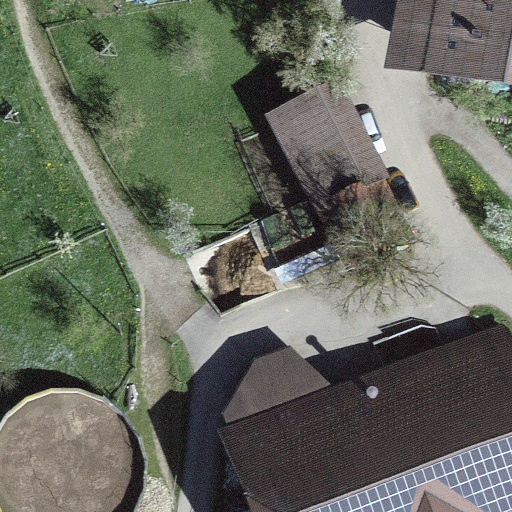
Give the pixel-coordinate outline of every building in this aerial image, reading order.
[(511,81),(511,0),(442,0),(430,68),(511,81)] [(336,95),(277,122),(326,212),(336,208),(357,249),(391,227),(368,186),(379,187),(336,95)] [(184,158),(218,231),(287,199),(253,126),(184,158)] [(511,511),(511,335),(509,327),(334,399),(290,353),(255,367),(223,428),(230,441),(213,448),(239,511),(511,511)] [(69,511),(146,497),(132,426),(106,431),(96,380),(32,393),(36,417),(1,424),(18,511),(69,511)]
